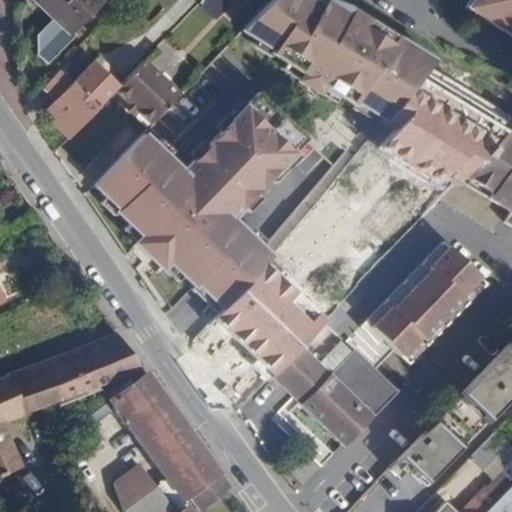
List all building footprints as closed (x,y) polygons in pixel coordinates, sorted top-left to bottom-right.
[(90,0),(27,0),(47,20),(32,37),(32,59),(39,66),(70,37),(64,30),(93,2),(90,0)] [(381,120),(431,62),(347,8),(326,0),(270,0),(240,34),(381,120)] [(511,0),(483,0),(471,21),(511,46),(511,0)] [(137,104),(152,120),(182,89),(146,54),(125,75),(117,84),(126,92),(137,104)] [(60,65),(43,83),(57,97),(46,109),(69,132),(97,103),(75,80),(60,65)] [(511,108),(476,87),(463,101),(506,127),(511,121),(511,108)] [(137,104),(126,92),(122,96),(133,107),(137,104)] [(177,170),(138,138),(90,187),(217,312),(262,265),(268,258),(227,219),(291,151),(238,106),(177,170)] [(511,121),(457,179),(509,211),(502,221),(511,227),(511,121)] [(441,241),(363,320),(407,364),(485,284),(441,241)] [(46,274),(52,288),(76,276),(68,263),(46,274)] [(321,322),(262,265),(217,312),(210,319),(269,375),(321,322)] [(321,322),(269,375),(278,385),(297,403),(349,349),(335,335),(321,322)] [(0,380),(0,475),(17,468),(0,428),(0,423),(139,366),(116,333),(0,380)] [(511,339),(397,458),(408,468),(422,480),(511,384),(511,339)] [(349,349),(297,403),(342,444),(394,390),(349,349)] [(156,389),(146,373),(109,401),(165,479),(156,486),(155,486),(172,509),(175,511),(186,502),(190,509),(193,507),(197,511),(228,490),(194,443),(156,389)] [(511,384),(422,480),(425,484),(511,392),(511,384)] [(155,486),(156,486),(138,462),(112,481),(112,485),(122,511),(155,486)] [(511,511),(511,483),(483,511),(511,511)] [(172,509),(155,486),(122,511),(167,511),(170,510),(172,509)]
